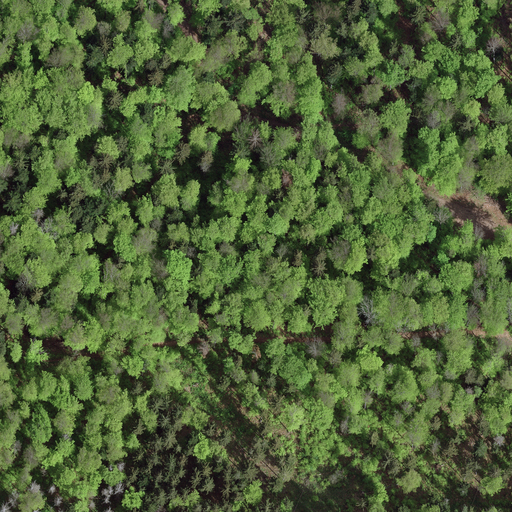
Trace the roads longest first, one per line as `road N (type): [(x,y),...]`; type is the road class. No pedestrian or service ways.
road 1 (track): [(0,334),(44,360),(210,339),(501,335)]
road 2 (track): [(0,87),(137,91),(193,139),(264,141)]
road 3 (track): [(511,240),(299,133)]
road 4 (track): [(299,133),(221,103),(188,29),(160,0)]
